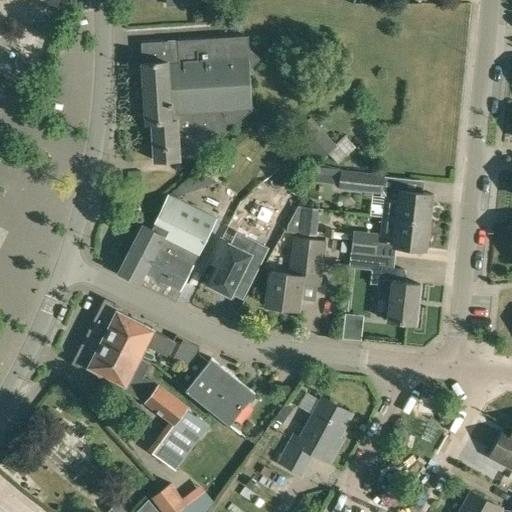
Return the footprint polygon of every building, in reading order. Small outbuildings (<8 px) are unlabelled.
[(72,61),(88,62),(91,21),(76,19),(72,61)] [(248,48),(248,35),(177,40),(177,39),(165,39),(165,40),(141,42),(142,62),(143,85),(137,87),(137,98),(144,99),(145,123),(151,123),(153,161),(180,159),(179,155),(200,154),(251,109),(250,69),(260,58),(248,48)] [(69,62),(65,82),(85,87),(90,67),(69,62)] [(73,134),(87,125),(69,95),(55,104),(73,134)] [(335,143),(310,116),(293,132),(319,160),(327,153),(337,164),(356,146),(345,135),(335,143)] [(338,187),(338,189),(357,191),(382,194),(381,196),(383,196),(398,198),(398,192),(399,189),(401,189),(402,178),(384,176),(384,175),(359,172),(340,169),(339,181),(338,187)] [(383,196),(381,216),(429,221),(433,193),(401,189),(399,189),(398,192),(398,198),(383,196)] [(176,301),(217,218),(168,194),(151,228),(142,224),(118,272),(140,283),(139,283),(176,301)] [(323,214),(323,208),(298,205),(287,224),(286,231),(316,235),(319,214),(323,214)] [(352,239),(350,250),(394,255),(395,246),(426,249),(429,221),(381,216),(379,236),(393,237),(393,243),(378,242),(378,233),(353,229),(352,239)] [(318,284),(324,241),(294,237),(290,274),(270,271),(265,304),(298,309),(300,290),(315,292),(316,284),(318,284)] [(249,254),(222,240),(211,262),(219,266),(210,284),(230,294),(238,277),(249,283),(258,265),(259,266),(267,248),(255,242),(249,254)] [(393,267),(394,255),(350,250),(348,267),(380,270),(378,292),(390,293),(387,321),(415,324),(420,284),(402,282),(404,268),(393,267)] [(104,297),(88,330),(138,354),(140,355),(146,344),(167,355),(167,354),(173,357),(172,359),(186,366),(174,381),(185,389),(229,424),(255,392),(211,357),(208,361),(197,353),(199,351),(199,346),(182,338),(180,344),(174,340),(174,339),(154,329),(126,315),(129,310),(104,297)] [(140,355),(138,354),(88,330),(71,363),(90,373),(92,368),(123,383),(120,389),(144,401),(143,402),(168,421),(147,449),(175,471),(209,425),(187,408),(188,406),(158,382),(158,383),(144,376),(151,362),(140,356),(140,355)] [(343,438),(340,436),(352,413),(321,396),(299,436),(293,433),(278,462),(301,474),(312,453),(330,463),(343,438)] [(282,423),(288,414),(280,408),(274,418),(282,423)] [(51,447),(63,457),(70,449),(78,456),(87,446),(68,428),(51,447)] [(511,430),(511,432),(507,430),(504,435),(501,433),(489,456),(511,467),(511,430)] [(184,511),(190,507),(187,504),(170,482),(151,496),(163,511),(184,511)] [(498,511),(502,507),(470,490),(457,511),(498,511)] [(127,511),(115,501),(105,511),(127,511)]
